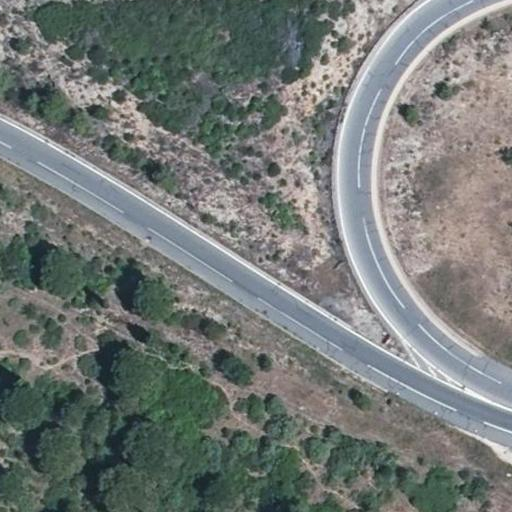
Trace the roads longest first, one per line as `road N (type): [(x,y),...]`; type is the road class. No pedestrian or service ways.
road 1 (motorway): [(0,131),(388,371),(511,424)]
road 2 (trunk): [(511,400),(460,373),(405,327),(368,272),(349,197),(348,156),(365,93),(408,30),(449,0)]
